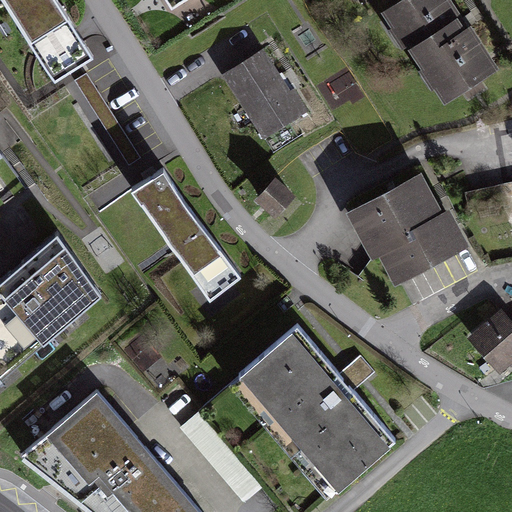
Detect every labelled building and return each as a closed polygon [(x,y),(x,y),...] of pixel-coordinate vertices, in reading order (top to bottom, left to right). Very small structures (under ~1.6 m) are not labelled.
[(6,0),(40,52),(28,59),(32,104),(96,64),(55,0),(6,0)] [(454,0),(414,0),(392,16),(456,107),(505,73),(454,0)] [(270,52),(228,77),(265,140),(307,115),(270,52)] [(106,93),(121,81),(112,69),(97,81),(106,93)] [(98,112),(86,119),(115,166),(126,158),(98,112)] [(272,156),(250,178),(275,204),(298,182),(272,156)] [(162,168),(131,190),(199,285),(229,263),(162,168)] [(432,173),(356,212),(378,255),(384,252),(402,288),(481,248),(460,207),(451,211),(432,173)] [(56,236),(0,283),(0,383),(102,300),(56,236)] [(511,317),(510,315),(475,340),(502,377),(511,369),(511,317)] [(301,326),(201,409),(283,511),(303,511),(394,438),(301,326)] [(201,511),(100,391),(26,451),(96,511),(201,511)]
